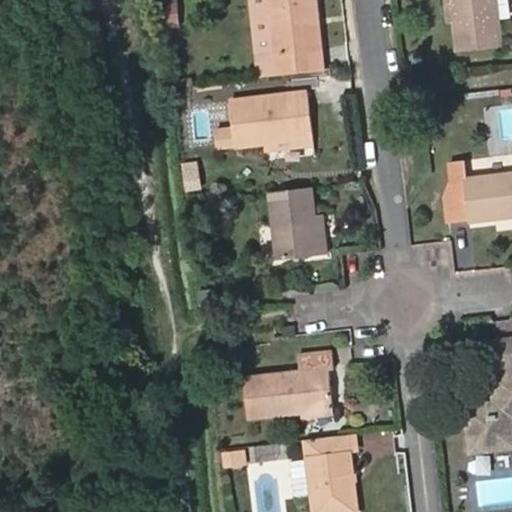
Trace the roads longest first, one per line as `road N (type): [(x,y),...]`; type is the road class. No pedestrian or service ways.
road 1 (track): [(121,0),(187,511)]
road 2 (residential): [(367,0),(399,301)]
road 3 (residential): [(399,301),(425,511)]
